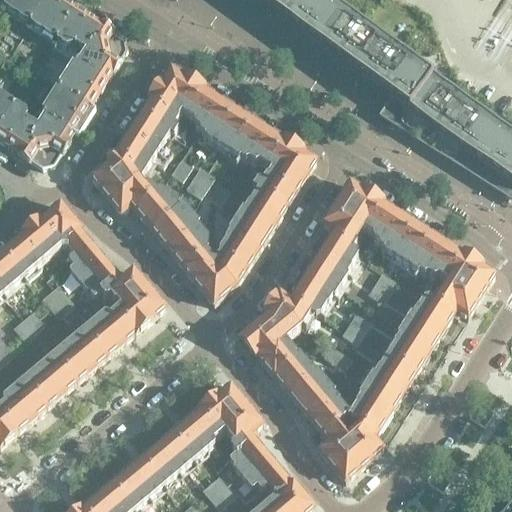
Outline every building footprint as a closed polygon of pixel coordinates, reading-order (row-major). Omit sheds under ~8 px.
[(0,0),(0,9),(3,12),(11,0),(0,0)] [(30,29),(48,0),(11,0),(3,12),(30,29)] [(56,46),(76,15),(52,0),(48,0),(30,29),(56,46)] [(234,0),(399,115),(387,133),(505,210),(511,199),(511,34),(458,0),(452,0),(444,13),(424,0),(234,0)] [(126,55),(124,47),(125,45),(123,44),(112,38),(113,36),(103,30),(102,31),(76,15),(56,46),(50,54),(74,70),(79,69),(107,87),(113,78),(114,79),(121,69),(119,68),(126,58),(127,56),(126,55)] [(46,84),(55,71),(45,65),(37,78),(46,84)] [(90,114),(107,87),(79,69),(74,70),(59,94),(90,114)] [(174,110),(180,102),(174,98),(184,83),(179,80),(179,78),(174,76),(172,76),(171,75),(170,76),(168,77),(165,82),(165,84),(163,88),(162,87),(148,108),(149,109),(141,122),(170,140),(170,141),(173,143),(177,137),(177,134),(175,132),(179,126),(178,124),(182,118),(176,115),(178,113),(174,110)] [(202,135),(220,106),(205,97),(205,96),(184,82),(184,83),(174,98),(180,102),(174,110),(178,113),(176,115),(182,118),(195,127),(194,128),(195,131),(201,135),(202,135)] [(73,140),(90,114),(59,94),(44,118),(45,122),(45,123),(45,122),(73,140)] [(0,133),(14,112),(0,103),(0,133)] [(249,165),(267,137),(220,106),(202,135),(201,135),(201,136),(201,138),(207,142),(205,144),(240,166),(241,164),(248,168),(249,165)] [(68,149),(73,140),(45,122),(45,123),(38,134),(24,125),(26,123),(25,119),(14,112),(0,133),(0,146),(20,160),(19,161),(29,168),(30,166),(41,173),(43,175),(44,173),(52,171),(53,172),(55,170),(54,170),(61,159),(63,160),(69,150),(68,149)] [(162,154),(170,141),(170,140),(141,122),(128,142),(167,167),(172,160),(162,154)] [(304,159),(283,146),(282,146),(267,137),(249,165),(256,170),(258,169),(259,167),(272,176),(279,180),(281,177),(284,179),(289,171),(294,174),(303,160),(304,159)] [(167,167),(128,142),(115,162),(145,181),(153,168),(163,174),(167,167)] [(286,214),(310,176),(313,176),(316,171),(315,169),(316,168),(315,167),(314,165),(309,162),(307,162),(303,160),(294,174),(289,171),(284,179),(281,177),(279,180),(272,176),(269,182),(267,182),(263,188),(261,187),(258,188),(254,194),(259,197),(286,214)] [(147,192),(142,185),(145,181),(115,162),(114,163),(110,164),(107,167),(107,171),(99,178),(97,178),(92,182),(92,184),(91,185),(92,186),(92,188),(96,193),(97,192),(115,213),(114,215),(118,220),(120,220),(121,221),(122,220),(124,220),(129,216),(129,214),(132,212),(136,217),(158,199),(152,192),(149,191),(147,192)] [(188,180),(193,174),(182,167),(178,174),(188,180)] [(201,188),(208,178),(200,173),(194,184),(201,188)] [(184,187),(188,180),(178,174),(174,181),(184,187)] [(208,193),(215,182),(208,178),(201,188),(208,193)] [(194,199),(201,188),(194,184),(187,194),(194,199)] [(201,204),(208,193),(201,188),(194,199),(201,204)] [(354,224),(358,217),(352,213),(362,197),(358,195),(358,193),(353,189),(351,190),(349,189),(349,190),(347,191),(343,196),(344,198),(322,231),(324,232),(324,234),(329,237),(325,243),(332,247),(335,243),(349,252),(358,239),(357,238),(360,232),(355,229),(357,226),(354,224)] [(229,197),(218,190),(214,197),(225,204),(229,197)] [(225,204),(214,197),(209,203),(221,210),(225,204)] [(265,248),(279,226),(286,214),(259,197),(250,210),(249,210),(244,217),(243,216),(229,238),(230,239),(226,246),(227,247),(220,257),(222,260),(220,262),(245,278),(264,248),(265,248)] [(378,251),(398,220),(383,211),(384,210),(363,197),(362,197),(352,213),(358,217),(354,224),(357,226),(355,229),(360,232),(371,239),(371,243),(376,246),(378,251)] [(200,241),(195,235),(196,234),(179,214),(178,215),(173,208),(172,209),(163,199),(159,198),(158,199),(136,217),(184,275),(206,257),(206,258),(207,257),(208,253),(199,242),(200,241)] [(68,247),(81,236),(82,236),(60,210),(58,213),(55,213),(51,216),(51,219),(41,227),(40,226),(21,242),(22,243),(3,259),(24,284),(68,247)] [(446,251),(420,234),(398,220),(378,251),(384,255),(383,257),(416,278),(417,276),(423,280),(428,279),(446,251)] [(97,256),(81,236),(68,247),(68,252),(75,261),(71,264),(71,267),(77,273),(97,256)] [(350,284),(349,283),(354,276),(353,275),(360,265),(360,264),(359,263),(358,258),(349,252),(335,243),(332,247),(291,306),(290,307),(312,322),(311,322),(313,323),(319,323),(328,310),(329,311),(334,304),(335,305),(350,284)] [(482,273),(461,259),(461,260),(446,251),(428,279),(433,283),(437,281),(450,290),(457,294),(458,291),(462,294),(467,287),(472,290),(482,274),(482,273)] [(81,291),(108,268),(97,256),(77,273),(71,278),(81,291)] [(236,293),(245,278),(220,262),(214,266),(206,258),(206,257),(184,275),(184,276),(214,311),(236,293)] [(24,285),(24,284),(3,259),(0,261),(0,297),(3,302),(24,285)] [(366,269),(370,264),(362,259),(359,263),(360,264),(366,269)] [(119,282),(119,281),(108,268),(81,291),(88,298),(90,296),(95,303),(102,297),(119,282)] [(468,324),(495,282),(482,274),(472,290),(467,287),(462,294),(458,291),(457,294),(450,290),(441,302),(439,301),(435,303),(432,307),(454,321),(453,321),(458,324),(461,319),(468,324)] [(165,315),(141,285),(133,276),(127,281),(123,277),(119,281),(119,282),(102,297),(107,304),(110,301),(115,307),(118,307),(122,312),(125,310),(128,314),(133,309),(138,316),(143,311),(154,324),(165,315)] [(382,294),(389,283),(381,278),(374,289),(382,294)] [(390,299),(397,288),(389,283),(382,294),(390,299)] [(375,305),(382,294),(374,289),(367,300),(375,305)] [(67,300),(58,290),(50,297),(58,307),(67,300)] [(383,310),(390,299),(382,294),(375,305),(383,310)] [(430,300),(422,296),(419,294),(415,300),(425,306),(427,305),(430,300)] [(58,307),(50,297),(42,304),(50,314),(58,307)] [(304,334),(311,322),(312,322),(290,307),(291,306),(279,299),(278,301),(277,301),(263,322),(264,322),(265,322),(287,348),(304,334)] [(75,310),(68,302),(67,300),(58,307),(67,317),(75,310)] [(415,380),(446,333),(453,321),(454,321),(432,307),(429,305),(427,305),(425,306),(424,306),(418,315),(418,314),(413,322),(411,321),(398,342),(399,343),(394,351),(395,351),(387,363),(415,380)] [(67,317),(58,307),(50,314),(59,324),(67,317)] [(135,341),(155,325),(154,324),(143,311),(138,316),(133,309),(128,314),(125,310),(122,312),(109,322),(106,318),(99,324),(122,351),(135,340),(135,341)] [(29,332),(39,323),(33,316),(23,325),(29,332)] [(356,334),(363,323),(355,318),(348,329),(356,334)] [(300,362),(287,348),(265,322),(264,322),(263,325),(240,344),(241,345),(256,364),(257,365),(258,364),(274,384),(275,384),(275,383),(300,362)] [(35,338),(44,330),(39,323),(29,332),(35,338)] [(364,339),(371,328),(363,323),(356,334),(364,339)] [(77,389),(122,351),(99,324),(55,362),(77,389)] [(19,340),(29,332),(23,325),(13,333),(19,340)] [(349,345),(356,334),(348,329),(341,341),(349,345)] [(25,347),(35,338),(29,332),(19,340),(25,347)] [(357,350),(364,339),(356,334),(349,345),(357,350)] [(15,360),(7,350),(0,355),(0,358),(7,367),(15,360)] [(330,367),(338,355),(331,351),(323,362),(330,367)] [(338,372),(345,360),(338,355),(330,367),(338,372)] [(345,376),(353,365),(345,360),(338,372),(345,376)] [(32,426),(77,389),(55,362),(10,399),(32,426)] [(335,402),(336,401),(319,381),(318,382),(312,375),(311,375),(300,362),(275,383),(275,384),(324,442),(349,421),(340,410),(341,409),(335,402)] [(377,441),(415,380),(387,363),(380,374),(380,373),(374,382),(373,381),(367,389),(360,401),(361,402),(357,409),(358,409),(350,422),(349,423),(377,441)] [(263,431),(230,392),(219,402),(229,415),(224,420),(229,425),(225,429),(228,434),(225,436),(229,441),(228,442),(234,448),(232,450),(232,453),(237,459),(255,444),(260,440),(256,436),(263,431)] [(18,438),(32,426),(10,399),(5,403),(3,407),(5,410),(0,413),(0,454),(19,438),(18,438)] [(225,429),(229,425),(224,420),(229,415),(219,402),(218,401),(199,417),(200,418),(187,429),(210,456),(215,452),(215,449),(213,446),(225,436),(228,434),(225,429)] [(383,456),(374,445),(377,441),(349,423),(350,422),(349,421),(324,442),(329,448),(319,457),(345,488),(383,456)] [(164,494),(210,456),(187,429),(142,467),(164,494)] [(240,479),(266,457),(255,444),(237,459),(230,465),(235,470),(234,472),(240,479)] [(257,489),(277,471),(266,457),(240,479),(252,493),(257,489)] [(103,511),(142,511),(164,494),(142,467),(97,504),(103,511)] [(292,489),(277,471),(257,489),(263,496),(268,491),(274,499),(281,500),(292,489)] [(227,492),(219,482),(211,489),(219,498),(227,492)] [(219,498),(211,489),(203,495),(211,505),(219,498)] [(312,511),(293,489),(292,489),(281,500),(274,499),(274,505),(265,511),(312,511)] [(235,501),(230,496),(227,492),(219,498),(227,508),(235,501)] [(221,511),(227,508),(219,498),(211,505),(217,511),(221,511)]
